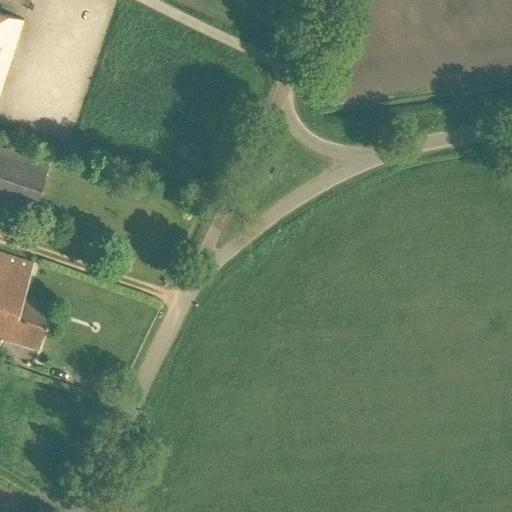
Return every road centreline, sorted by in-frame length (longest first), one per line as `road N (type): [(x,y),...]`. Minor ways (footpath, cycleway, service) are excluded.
road 1 (unclassified): [(78,511),(191,282)]
road 2 (unclassified): [(191,282),(287,71)]
road 3 (unclassified): [(191,282),(246,235),(364,158)]
road 4 (unknown): [(191,282),(0,227)]
road 5 (unclassified): [(364,158),(511,128)]
road 6 (unclassified): [(364,158),(315,146),(296,132),(286,113),(287,71)]
